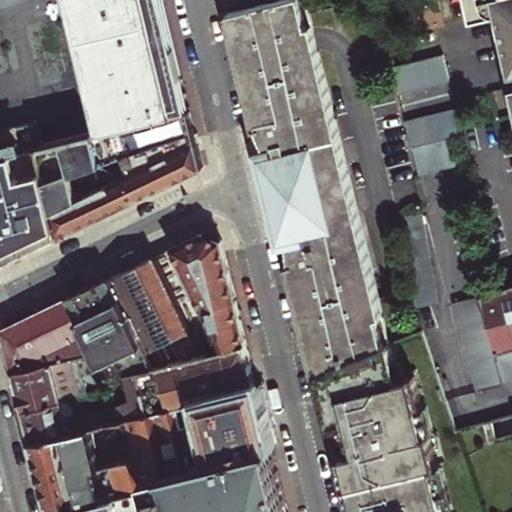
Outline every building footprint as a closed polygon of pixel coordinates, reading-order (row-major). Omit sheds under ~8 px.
[(68,0),(82,55),(100,131),(190,110),(187,96),(163,0),(68,0)] [(266,145),(267,148),(268,151),(269,153),(270,155),(271,158),(273,163),(275,167),(277,176),(280,186),(282,192),(283,196),(284,201),(285,206),(285,209),(286,212),(287,217),(287,223),(288,233),(289,242),(289,247),(290,252),(290,258),(290,263),(287,263),(313,375),(391,344),(304,0),(291,0),(229,17),(231,26),(254,127),(257,126),(258,128),(258,129),(259,131),(260,132),(260,133),(261,135),(262,136),(263,138),(263,139),(264,140),(264,142),(266,145)] [(511,70),(511,0),(463,0),(470,28),(494,22),(500,48),(505,72),(511,70)] [(391,69),(394,80),(397,95),(449,82),(443,56),(391,69)] [(204,167),(190,110),(100,131),(78,137),(41,145),(46,167),(63,235),(76,229),(138,198),(204,167)] [(404,124),(411,151),(451,141),(462,138),(456,112),(404,124)] [(0,155),(19,151),(29,149),(26,134),(10,137),(8,127),(0,129),(0,155)] [(457,168),(451,141),(411,151),(418,177),(457,168)] [(63,235),(46,167),(24,172),(19,151),(0,155),(0,198),(14,195),(21,196),(29,228),(11,232),(18,257),(63,235)] [(268,151),(261,153),(275,211),(285,209),(285,206),(284,201),(283,196),(282,192),(280,186),(277,176),(275,167),(273,163),(271,158),(270,155),(269,153),(268,151)] [(0,198),(0,224),(9,223),(11,232),(29,228),(21,196),(14,195),(0,198)] [(285,209),(275,211),(278,225),(281,235),(288,233),(287,223),(287,217),(286,212),(285,209)] [(424,216),(394,220),(415,307),(439,302),(424,216)] [(0,265),(18,257),(11,232),(9,223),(0,224),(0,265)] [(181,243),(174,246),(205,308),(218,305),(238,298),(223,240),(205,231),(181,243)] [(174,246),(156,255),(185,315),(205,308),(174,246)] [(111,276),(154,366),(203,353),(185,315),(156,255),(133,266),(111,276)] [(134,418),(149,414),(137,370),(154,366),(111,276),(104,280),(92,286),(70,296),(95,351),(109,380),(112,390),(117,412),(120,421),(134,418)] [(511,284),(484,294),(498,350),(511,345),(511,284)] [(484,294),(457,300),(478,388),(511,379),(511,345),(498,350),(484,294)] [(70,296),(5,328),(12,360),(15,372),(66,359),(73,357),(95,351),(70,296)] [(240,308),(238,298),(218,305),(227,342),(222,344),(223,348),(248,341),(240,308)] [(227,342),(218,305),(205,308),(185,315),(203,353),(223,348),(222,344),(227,342)] [(149,414),(259,385),(256,372),(253,359),(248,341),(223,348),(203,353),(154,366),(137,370),(149,414)] [(448,511),(443,491),(445,490),(440,465),(437,466),(429,434),(431,433),(426,409),(423,409),(415,377),(408,379),(402,358),(395,360),(391,344),(313,375),(326,422),(335,419),(338,432),(342,447),(334,450),(350,511),(448,511)] [(84,397),(73,357),(66,359),(76,399),(84,397)] [(19,387),(25,412),(72,400),(76,399),(66,359),(15,372),(19,387)] [(267,418),(259,385),(149,414),(134,418),(144,456),(149,477),(274,444),(267,418)] [(33,443),(97,427),(93,414),(77,419),(72,400),(25,412),(30,431),(33,443)] [(107,414),(110,423),(120,421),(117,412),(107,414)] [(101,426),(97,427),(33,443),(44,486),(50,511),(58,511),(119,496),(152,487),(149,477),(144,456),(111,465),(101,426)] [(274,444),(149,477),(152,487),(154,496),(159,495),(162,509),(176,505),(177,511),(290,511),(288,502),(274,444)] [(123,511),(119,496),(58,511),(123,511)]
